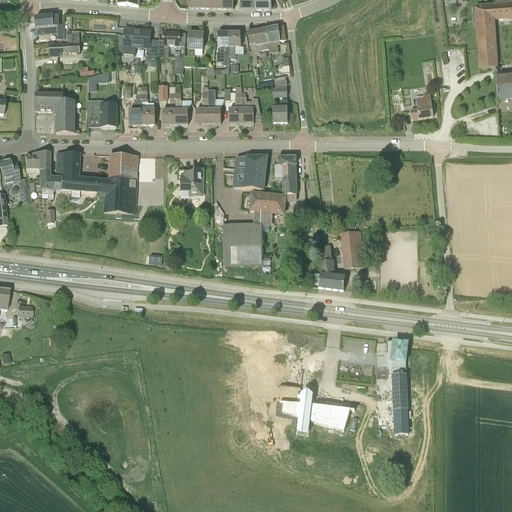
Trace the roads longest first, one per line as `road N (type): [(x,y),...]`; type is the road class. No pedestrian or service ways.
road 1 (primary): [(448,326),(150,289)]
road 2 (unclassified): [(303,146),(27,145)]
road 3 (unclassified): [(437,146),(448,326)]
road 4 (track): [(112,511),(67,456),(0,395)]
road 5 (primary): [(150,289),(0,263)]
road 6 (primary): [(0,276),(150,289)]
road 7 (residential): [(163,15),(24,8)]
road 8 (residential): [(27,145),(24,8)]
road 9 (unclassified): [(437,146),(303,146)]
road 10 (residential): [(303,146),(288,17)]
road 11 (residential): [(288,17),(163,15)]
